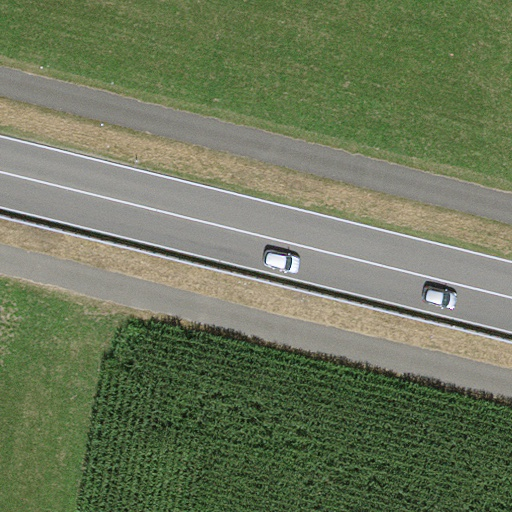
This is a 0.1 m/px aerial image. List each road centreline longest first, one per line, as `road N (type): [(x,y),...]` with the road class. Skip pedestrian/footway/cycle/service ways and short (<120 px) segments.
road 1 (primary): [(511,294),(0,167)]
road 2 (track): [(511,225),(0,98)]
road 3 (track): [(0,264),(511,390)]
